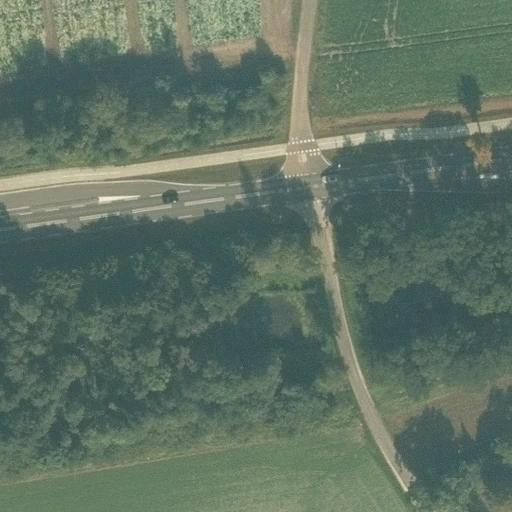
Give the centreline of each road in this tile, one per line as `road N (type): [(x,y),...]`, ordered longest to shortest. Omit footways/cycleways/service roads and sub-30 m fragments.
road 1 (unclassified): [(432,511),(363,405),(308,187)]
road 2 (primary): [(0,230),(308,187)]
road 3 (unclassified): [(308,187),(298,100),(309,0)]
